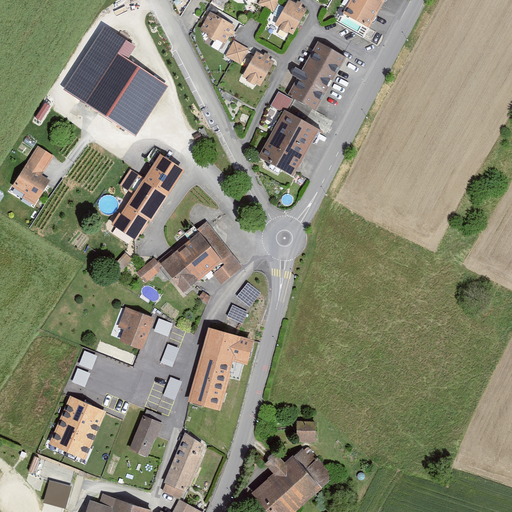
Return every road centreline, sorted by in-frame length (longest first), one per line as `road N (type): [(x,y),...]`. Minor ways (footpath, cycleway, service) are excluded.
road 1 (residential): [(155,503),(204,324),(269,239)]
road 2 (residential): [(215,511),(278,302),(282,253)]
road 3 (residential): [(269,239),(215,180),(198,173),(140,250)]
road 4 (residential): [(294,226),(384,63)]
road 5 (residential): [(239,154),(161,0)]
road 6 (residential): [(239,154),(309,22)]
